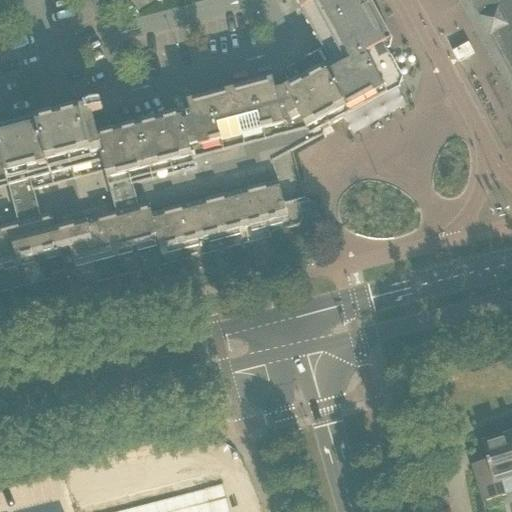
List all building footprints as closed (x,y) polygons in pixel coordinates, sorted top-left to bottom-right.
[(0,290),(66,273),(62,257),(71,255),(79,285),(299,227),(303,219),(300,206),(306,204),(306,203),(285,209),(273,163),(332,130),(330,126),(342,119),(396,90),(401,75),(388,52),(385,47),(386,47),(387,44),(362,0),(295,0),(323,51),(281,74),(285,91),(276,93),(276,91),(273,82),(188,104),(190,114),(98,138),(93,118),(103,115),(101,106),(0,132),(0,290)] [(511,0),(467,0),(511,81),(511,0)] [(468,44),(452,52),(458,63),(474,54),(468,44)] [(501,481),(511,477),(511,448),(508,436),(481,444),(486,461),(471,466),(482,503),(506,496),(501,481)] [(218,511),(212,487),(117,511),(218,511)]
